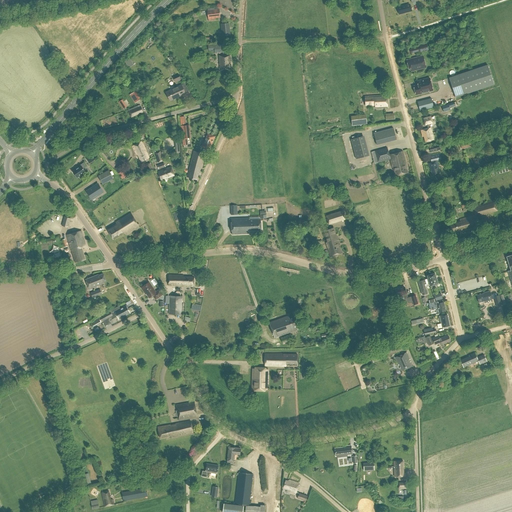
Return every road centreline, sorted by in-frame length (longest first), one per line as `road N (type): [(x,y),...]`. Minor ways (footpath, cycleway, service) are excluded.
road 1 (unclassified): [(253,443),(346,434),(413,406),(460,339),(441,258)]
road 2 (unclassified): [(441,258),(379,0)]
road 3 (tertiary): [(194,253),(246,250),(377,279),(441,258)]
road 4 (tertiary): [(31,153),(168,0)]
road 5 (residential): [(53,159),(111,129),(237,96)]
road 6 (residential): [(194,253),(188,217),(237,96)]
road 7 (unclassified): [(0,381),(145,312)]
road 8 (track): [(386,38),(239,43)]
road 9 (unclassified): [(224,430),(145,312)]
road 10 (tertiary): [(114,264),(68,198),(34,173)]
